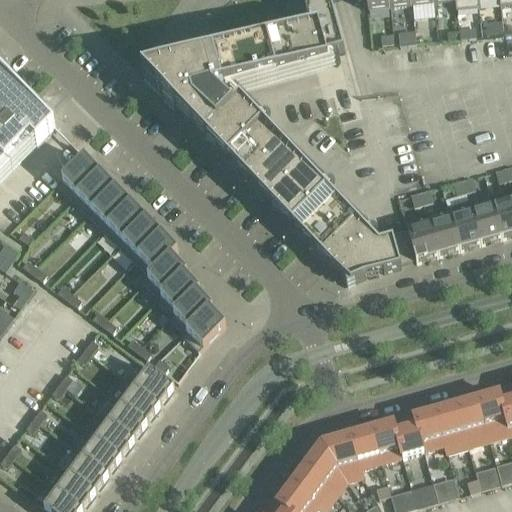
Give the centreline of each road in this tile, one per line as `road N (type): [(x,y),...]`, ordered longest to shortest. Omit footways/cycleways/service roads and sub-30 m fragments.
road 1 (residential): [(311,322),(29,37),(10,0)]
road 2 (residential): [(311,322),(277,333),(239,362),(127,511)]
road 3 (residential): [(511,266),(311,322)]
road 4 (residential): [(337,415),(511,366)]
road 5 (residential): [(241,511),(299,434),(337,415)]
